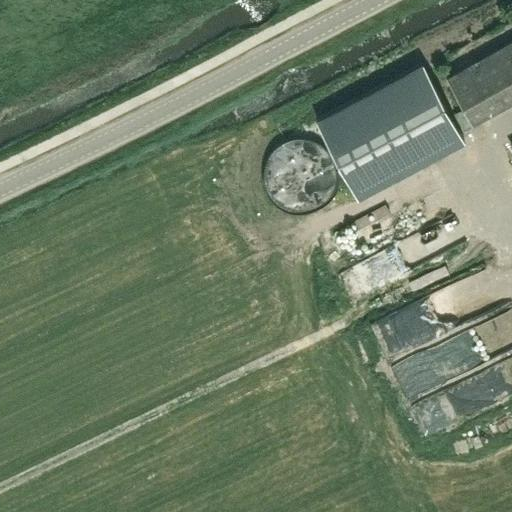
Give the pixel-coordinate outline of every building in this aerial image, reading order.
[(511,38),(445,76),(471,122),(511,99),(511,38)] [(464,139),(422,61),(316,118),(358,196),(464,139)] [(357,222),(364,240),(379,234),(371,216),(357,222)] [(347,257),(354,275),(427,246),(419,227),(347,257)] [(340,259),(356,249),(344,229),(328,239),(340,259)] [(380,307),(386,324),(432,308),(426,291),(380,307)] [(429,422),(511,386),(511,299),(448,327),(415,341),(409,327),(392,335),(429,422)] [(460,425),(464,436),(498,424),(494,413),(460,425)]
